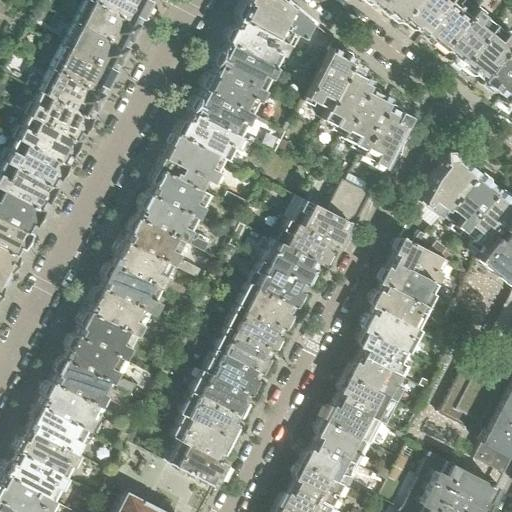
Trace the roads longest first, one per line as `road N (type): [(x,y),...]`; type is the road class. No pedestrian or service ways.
road 1 (residential): [(440,99),(228,511)]
road 2 (residential): [(0,380),(199,0)]
road 3 (residential): [(318,0),(440,99)]
